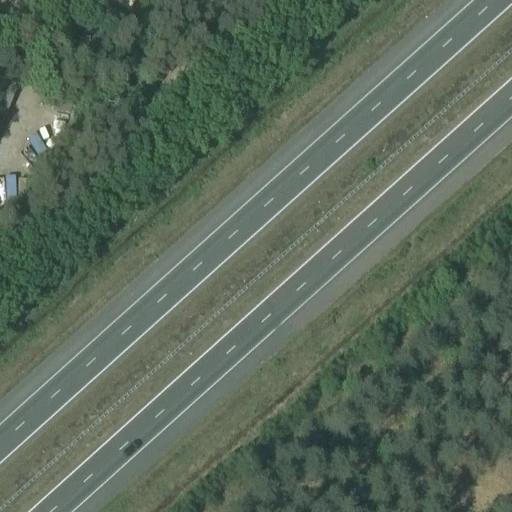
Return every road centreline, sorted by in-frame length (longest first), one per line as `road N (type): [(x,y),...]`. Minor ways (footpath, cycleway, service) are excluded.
road 1 (motorway): [(493,0),(0,445)]
road 2 (motorway): [(52,511),(511,97)]
